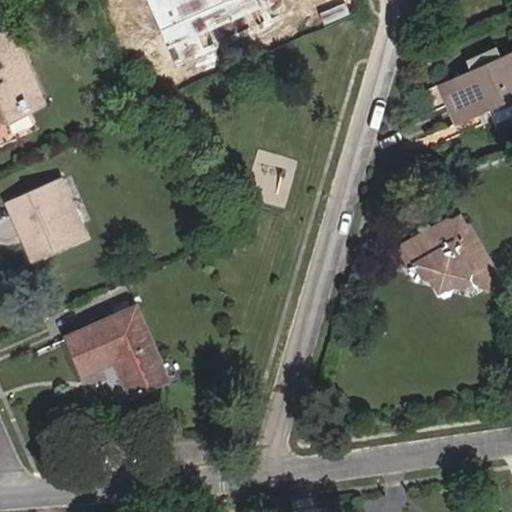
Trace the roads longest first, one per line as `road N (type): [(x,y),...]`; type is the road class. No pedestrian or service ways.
road 1 (residential): [(277,464),(403,0)]
road 2 (residential): [(29,488),(277,464)]
road 3 (residential): [(277,464),(511,438)]
